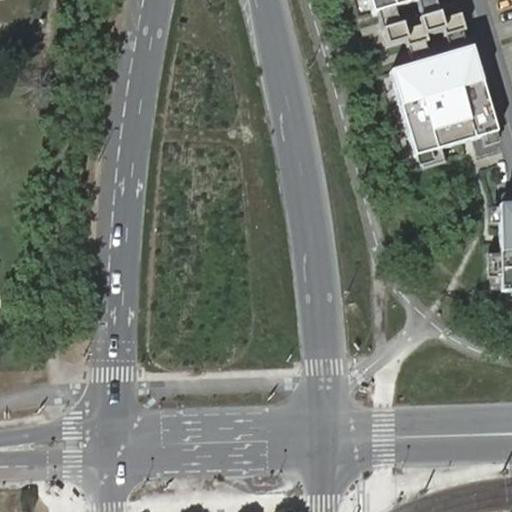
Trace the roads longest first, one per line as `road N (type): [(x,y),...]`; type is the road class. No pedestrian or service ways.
road 1 (secondary): [(159,0),(127,166),(113,446)]
road 2 (secondary): [(326,440),(327,367),(301,157),(263,0)]
road 3 (tertiary): [(113,446),(326,440)]
road 4 (tertiary): [(511,434),(326,440)]
